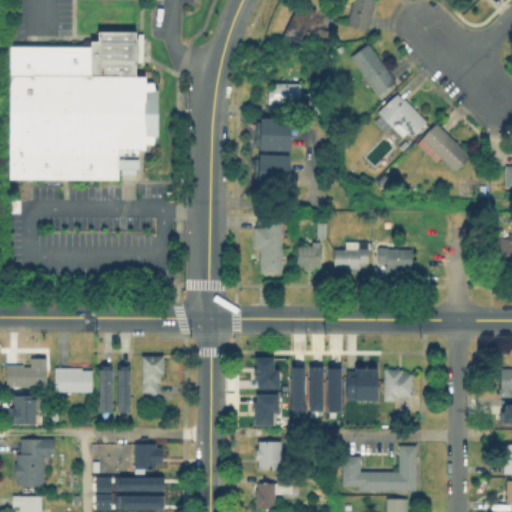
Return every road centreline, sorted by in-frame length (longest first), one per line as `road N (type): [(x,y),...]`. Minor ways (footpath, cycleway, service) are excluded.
road 1 (tertiary): [(208,319),(213,95),(239,0)]
road 2 (residential): [(455,511),(456,211)]
road 3 (tertiary): [(209,511),(208,319)]
road 4 (tertiary): [(158,318),(0,319)]
road 5 (tertiary): [(347,319),(208,319)]
road 6 (residential): [(415,19),(502,111)]
